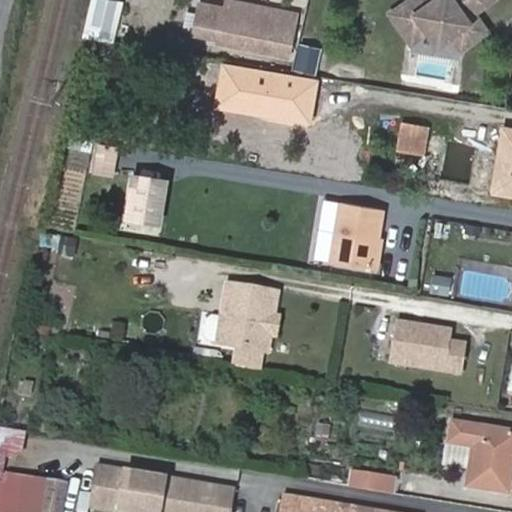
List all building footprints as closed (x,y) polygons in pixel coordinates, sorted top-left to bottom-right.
[(126,0),(95,0),(87,34),(117,39),(126,0)] [(220,36),(227,6),(199,0),(192,29),(220,36)] [(297,15),(233,0),(228,0),(219,41),(288,56),(297,15)] [(401,0),(384,11),(408,48),(426,37),(435,50),(452,39),(461,52),(491,33),(477,12),(495,0),(401,0)] [(293,71),(317,74),(320,45),(296,43),(293,71)] [(320,79),(223,63),(215,110),(312,126),(320,79)] [(427,126),(387,119),(382,144),(423,151),(427,126)] [(492,188),(511,191),(511,125),(502,123),(492,188)] [(160,238),(169,180),(132,174),(123,232),(160,238)] [(373,265),(381,206),(341,200),(331,259),(373,265)] [(198,228),(195,248),(229,253),(232,239),(222,238),(223,233),(198,228)] [(56,253),(73,257),(77,238),(60,235),(56,253)] [(446,296),(451,278),(432,272),(427,290),(446,296)] [(224,283),(214,343),(234,346),(259,350),(264,351),(273,292),(224,283)] [(447,350),(448,340),(391,330),(384,368),(458,381),(462,352),(447,350)] [(234,346),(232,361),(256,365),(259,350),(234,346)] [(466,482),(508,489),(511,463),(511,427),(451,416),(446,442),(472,447),(466,482)] [(7,468),(10,451),(25,454),(29,429),(0,424),(0,506),(1,507),(7,468)] [(94,461),(88,500),(157,511),(228,511),(233,484),(94,461)] [(365,466),(361,483),(394,490),(397,471),(365,466)] [(1,507),(18,510),(24,470),(7,468),(1,507)] [(32,511),(40,511),(46,474),(24,470),(18,510),(32,511)] [(40,511),(58,511),(64,477),(46,474),(40,511)] [(404,511),(286,493),(282,511),(404,511)]
